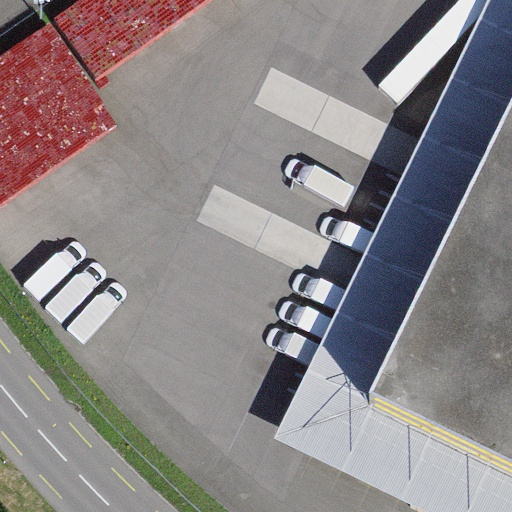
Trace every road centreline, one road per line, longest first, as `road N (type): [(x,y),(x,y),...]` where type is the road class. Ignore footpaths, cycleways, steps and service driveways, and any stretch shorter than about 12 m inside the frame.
road 1 (unknown): [(253,0),(170,62),(133,118),(123,159),(142,205),(172,246),(286,361)]
road 2 (tertiary): [(114,511),(0,380)]
